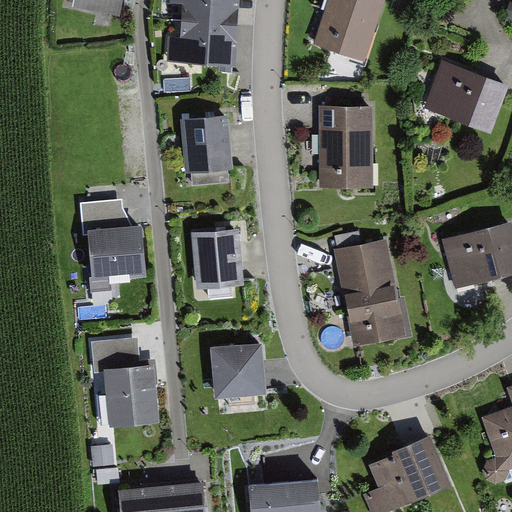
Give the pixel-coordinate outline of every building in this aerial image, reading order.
[(77,0),(75,8),(117,16),(119,0),(77,0)] [(184,0),(183,19),(234,23),(236,0),(184,0)] [(341,0),(327,42),(376,59),(396,0),(341,0)] [(173,5),(170,33),(179,34),(182,6),(173,5)] [(181,62),(233,66),(235,33),(183,29),(181,62)] [(491,134),(508,92),(444,67),(427,108),(491,134)] [(324,112),(324,189),(371,189),(371,113),(324,112)] [(189,174),(229,170),(225,121),(185,125),(189,174)] [(511,222),(454,236),(465,283),(511,271),(511,222)] [(139,232),(90,236),(93,281),(143,277),(139,232)] [(335,236),(337,247),(360,243),(358,233),(335,236)] [(199,289),(241,286),(236,235),(195,239),(199,289)] [(368,343),(415,334),(397,239),(349,248),(368,343)] [(214,355),(218,400),(264,396),(260,351),(214,355)] [(156,425),(151,371),(107,376),(113,429),(156,425)] [(507,470),(511,468),(511,401),(487,409),(507,470)] [(402,510),(466,483),(445,434),(381,461),(402,510)] [(252,511),(317,511),(315,484),(251,489),(252,511)] [(123,511),(200,511),(198,489),(121,497),(123,511)]
